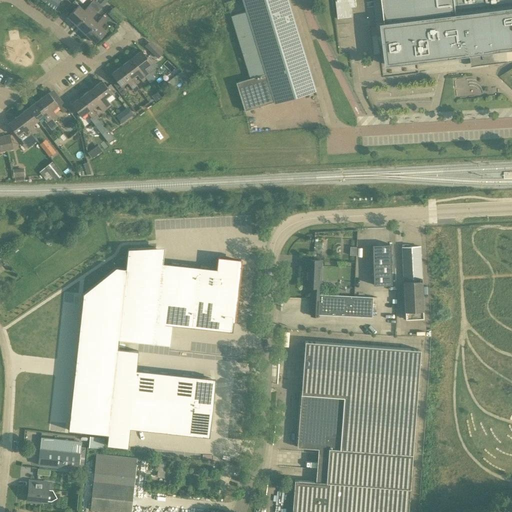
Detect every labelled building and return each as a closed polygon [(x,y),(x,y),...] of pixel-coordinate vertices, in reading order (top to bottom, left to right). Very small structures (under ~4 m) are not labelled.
[(77,26),(98,3),(95,0),(93,0),(84,10),(78,5),(67,17),(77,26)] [(242,0),(246,11),(230,16),(249,78),(235,82),(244,110),(265,104),(265,105),(314,90),(286,0),(242,0)] [(335,0),(338,18),(352,17),(351,7),(356,6),(354,0),(335,0)] [(471,67),(511,62),(511,0),(373,0),(379,48),(384,47),(386,65),(470,55),(471,67)] [(77,26),(85,34),(97,22),(91,18),(102,6),(98,3),(77,26)] [(118,23),(123,18),(113,8),(107,13),(118,23)] [(97,23),(97,22),(85,34),(95,43),(106,31),(101,26),(107,20),(103,16),(97,23)] [(145,46),(157,58),(163,53),(150,41),(145,46)] [(147,78),(151,75),(145,68),(150,64),(141,51),(132,58),(147,78)] [(142,82),(147,78),(132,58),(122,66),(131,79),(137,75),(142,82)] [(131,79),(122,66),(111,74),(114,78),(111,81),(121,95),(125,92),(121,87),(127,82),(132,89),(137,86),(131,79)] [(188,76),(182,71),(167,82),(172,89),(188,76)] [(105,98),(111,94),(101,81),(92,88),(107,108),(111,106),(105,98)] [(92,88),(82,96),(92,109),(97,105),(102,112),(107,108),(92,88)] [(55,102),(48,93),(38,100),(54,120),(58,117),(52,110),(58,105),(63,112),(68,109),(60,98),(55,102)] [(92,109),(82,96),(71,104),(81,117),(87,112),(91,117),(93,120),(97,116),(92,109)] [(44,116),(46,119),(44,121),(52,130),(58,125),(54,120),(38,100),(28,108),(38,120),(44,116)] [(116,114),(120,122),(134,115),(130,107),(116,114)] [(38,120),(28,108),(18,116),(34,135),(38,132),(32,125),(38,120)] [(18,116),(8,123),(23,143),(27,141),(31,146),(38,141),(34,135),(18,116)] [(93,120),(91,117),(89,118),(99,132),(106,127),(97,116),(93,120)] [(4,135),(7,151),(13,149),(9,134),(4,135)] [(55,153),(45,139),(39,144),(49,157),(55,153)] [(92,158),(103,150),(98,144),(88,152),(92,158)] [(53,160),(40,171),(49,183),(62,172),(53,160)] [(390,244),(372,245),(373,285),(391,284),(390,244)] [(420,247),(408,248),(408,245),(401,245),(405,320),(423,319),(420,247)] [(83,293),(76,354),(116,358),(117,348),(118,339),(169,345),(171,325),(232,331),(233,321),(235,321),(242,259),(218,256),(217,268),(162,262),(153,261),(155,247),(127,249),(125,268),(115,267),(83,293)] [(312,295),(320,295),(322,261),(305,260),(304,287),(312,288),(312,295)] [(373,298),(320,295),(312,295),(310,316),(319,317),(319,315),(372,318),(373,298)] [(76,354),(68,430),(107,434),(106,445),(127,447),(129,428),(204,436),(209,432),(214,383),(210,378),(135,370),(137,351),(117,348),(116,358),(76,354)] [(297,448),(328,450),(326,483),(295,481),(292,511),(407,511),(412,455),(416,403),(301,395),(297,448)] [(102,449),(104,438),(89,436),(88,448),(102,449)] [(62,445),(38,443),(37,465),(83,468),(85,448),(62,447),(62,445)] [(97,454),(91,510),(107,511),(161,511),(164,490),(134,487),(137,459),(97,454)] [(50,476),(50,469),(38,467),(37,474),(50,476)] [(47,501),(51,501),(56,498),(52,490),(52,484),(29,481),(27,501),(39,502),(39,501),(47,502),(47,501)]
